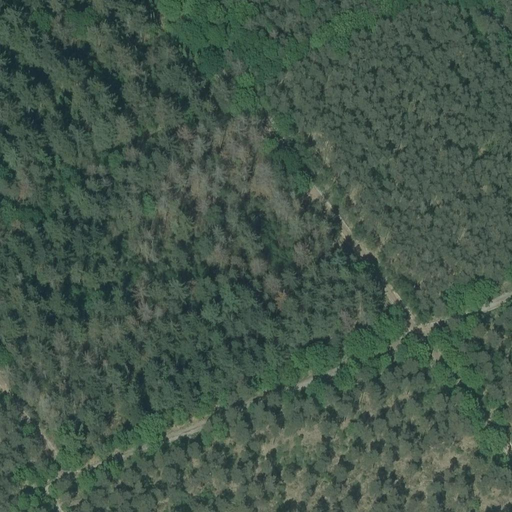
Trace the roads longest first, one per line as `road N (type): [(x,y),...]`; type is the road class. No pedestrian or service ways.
road 1 (track): [(0,498),(511,296)]
road 2 (track): [(241,97),(511,462)]
road 3 (track): [(0,225),(227,79)]
road 4 (track): [(241,97),(443,0)]
road 5 (track): [(0,391),(65,511)]
